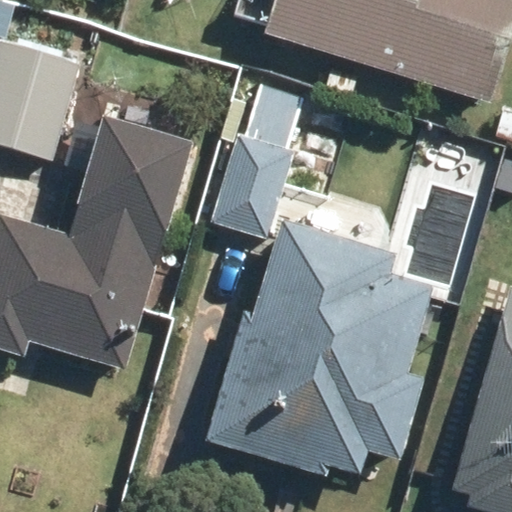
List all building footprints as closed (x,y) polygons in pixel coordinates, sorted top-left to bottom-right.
[(511,0),(274,0),(263,39),(491,105),(511,31),(511,0)] [(0,45),(0,149),(49,163),(75,65),(0,45)] [(0,218),(0,355),(25,363),(29,348),(121,377),(193,147),(102,119),(65,239),(0,218)] [(236,134),(207,223),(265,242),(295,153),(236,134)] [(239,322),(203,443),(325,478),(327,472),(357,481),(365,453),(399,462),(423,379),(408,374),(434,286),(389,273),(394,254),(281,221),(251,325),(239,322)] [(511,511),(511,288),(510,288),(449,491),(465,496),(461,511),(466,511),(511,511)]
